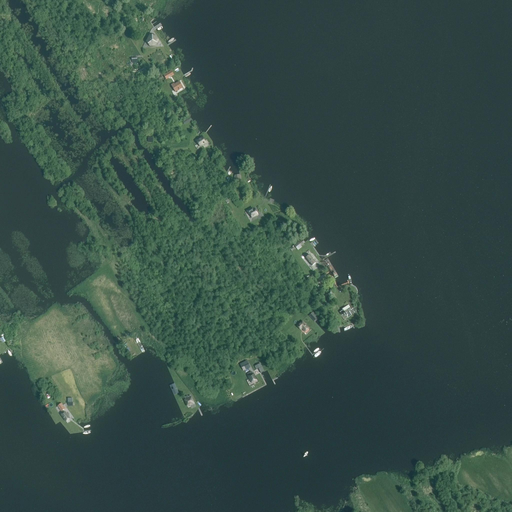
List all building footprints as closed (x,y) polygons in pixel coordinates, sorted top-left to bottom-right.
[(149,36),(146,41),(150,46),(156,46),(159,41),(155,35),(149,36)] [(166,80),(174,75),(171,70),(164,75),(166,80)] [(182,87),(179,82),(174,85),(173,84),(171,85),(175,92),(177,90),(178,91),(179,90),(179,89),(182,87)] [(189,117),(182,122),(184,125),(186,124),(187,124),(190,121),(191,121),(192,120),(190,117),(189,117)] [(200,147),(204,145),(207,142),(203,136),(196,141),(200,147)] [(449,179),(429,176),(427,184),(448,187),(449,179)] [(250,215),(252,219),(259,215),(255,208),(253,209),(253,207),(246,211),(249,215),(250,215)] [(301,245),(305,242),(303,240),(295,246),(298,250),(302,247),(301,245)] [(309,255),(306,258),(312,266),(316,263),(309,255)] [(349,313),(347,309),(350,307),(349,305),(342,309),(342,310),(340,312),(342,316),(344,314),(346,316),(346,315),(348,318),(352,315),(350,312),(349,313)] [(313,312),(309,316),(315,322),(319,319),(313,312)] [(304,332),(309,328),(302,321),(296,326),(300,331),(302,329),(304,332)] [(253,374),(252,372),(248,374),(249,376),(248,377),(251,383),(256,381),(253,374)] [(174,384),(170,386),(174,395),(178,393),(174,384)] [(188,397),(188,396),(184,397),(185,399),(184,400),(187,406),(194,403),(191,396),(188,397)] [(65,422),(69,419),(70,418),(65,411),(61,415),(65,422)]
